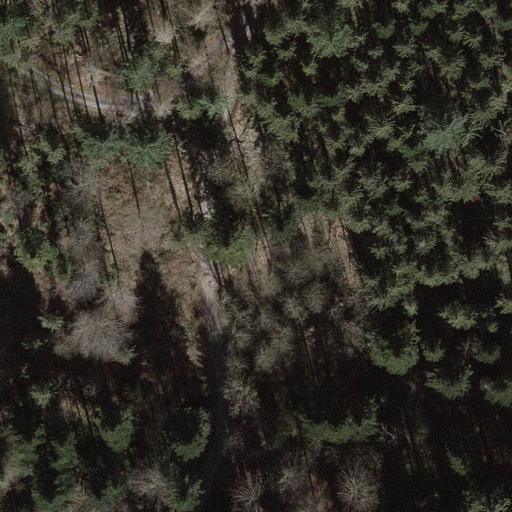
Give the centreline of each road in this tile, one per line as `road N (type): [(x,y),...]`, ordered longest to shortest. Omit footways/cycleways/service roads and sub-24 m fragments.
road 1 (track): [(252,9),(221,101),(206,191),(225,367),(194,511)]
road 2 (track): [(256,0),(175,93),(127,105),(43,78),(0,44)]
road 3 (track): [(354,0),(500,134)]
